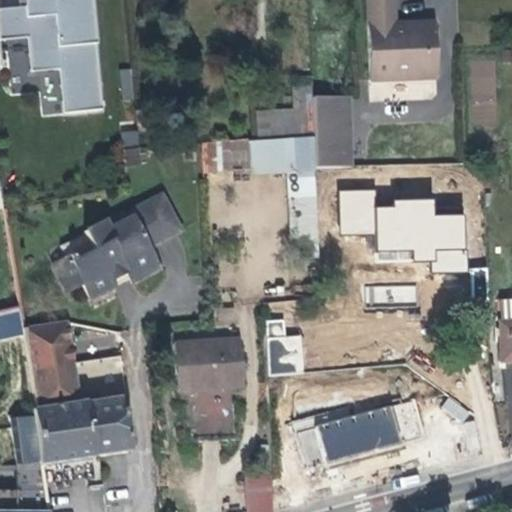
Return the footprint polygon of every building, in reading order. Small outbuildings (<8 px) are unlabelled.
[(0,43),(24,41),(24,48),(27,75),(57,72),(61,116),(100,112),(92,32),(89,0),(20,0),(22,10),(0,11),(0,43)] [(434,23),(415,23),(414,31),(394,31),(393,23),(392,0),(365,0),(368,79),(434,78),(434,23)] [(414,31),(415,23),(393,23),(394,31),(414,31)] [(493,61),(470,61),(470,85),(494,84),(493,61)] [(132,102),(129,71),(117,72),(120,102),(132,102)] [(347,168),(344,98),(309,99),(311,169),(347,168)] [(256,142),(297,138),(294,101),(255,103),(256,142)] [(137,151),(135,135),(120,137),(121,152),(137,151)] [(375,233),(374,189),(339,190),(340,234),(375,233)] [(70,256),(50,265),(62,295),(77,287),(86,302),(110,290),(106,282),(121,275),(126,285),(155,271),(147,256),(150,246),(178,230),(159,195),(127,211),(130,218),(107,230),(104,223),(80,235),(89,252),(72,261),(70,256)] [(379,251),(379,261),(412,259),(411,250),(379,251)] [(414,302),(414,286),(364,286),(364,302),(414,302)] [(292,317),(292,303),(262,306),(261,319),(292,317)] [(511,303),(494,304),(495,364),(511,363),(511,303)] [(261,319),(263,351),(318,347),(316,316),(292,317),(261,319)] [(61,324),(19,330),(31,418),(38,467),(125,454),(115,399),(73,406),(61,324)] [(239,346),(172,349),(175,398),(179,398),(182,446),(236,443),(234,394),(243,394),(239,346)] [(447,397),(441,409),(463,422),(470,410),(447,397)] [(409,403),(290,434),(301,470),(344,460),(347,474),(398,460),(395,446),(419,440),(409,403)] [(0,511),(44,511),(38,467),(31,418),(5,422),(15,492),(0,492),(0,511)] [(270,511),(268,472),(246,474),(247,511),(270,511)]
